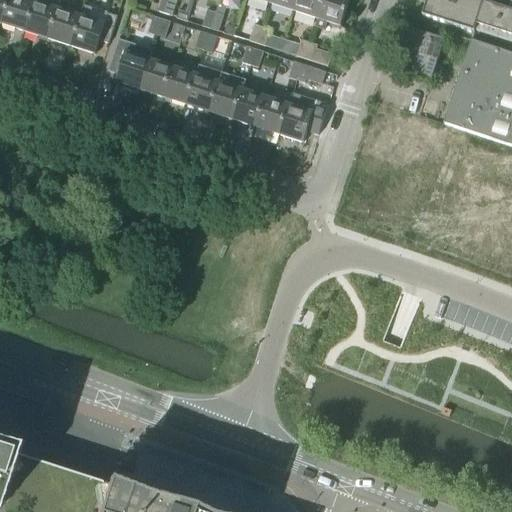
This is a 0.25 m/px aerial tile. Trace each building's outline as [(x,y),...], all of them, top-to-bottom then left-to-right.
[(0,0),(0,26),(8,0),(0,0)] [(0,26),(23,34),(34,0),(8,0),(0,26)] [(47,42),(57,11),(56,11),(60,0),(58,0),(34,0),(23,34),(47,42)] [(163,15),(167,0),(158,0),(154,12),(163,15)] [(176,1),(174,0),(167,0),(163,15),(171,17),(176,1)] [(176,19),(187,23),(194,1),(190,0),(189,0),(185,13),(178,11),(176,19)] [(296,0),(271,0),(270,5),(293,12),(296,0)] [(316,20),(322,0),(296,0),(293,12),(316,20)] [(348,0),(322,0),(316,20),(317,20),(314,28),(324,31),(326,23),(340,27),(348,0)] [(511,13),(471,0),(428,0),(423,18),(475,35),(477,27),(511,38),(511,13)] [(82,8),(79,18),(69,49),(93,56),(97,43),(107,46),(116,19),(82,8)] [(69,49),(79,18),(57,11),(47,42),(69,49)] [(210,30),(215,14),(206,11),(201,27),(210,30)] [(223,16),(215,14),(210,30),(218,33),(223,16)] [(156,37),(161,21),(152,17),(147,34),(156,37)] [(169,23),(161,21),(156,37),(164,40),(169,23)] [(257,45),(262,29),(253,26),(247,42),(257,45)] [(269,31),(262,29),(257,45),(264,47),(269,31)] [(441,40),(412,30),(400,69),(432,79),(443,41),(455,45),(458,37),(444,32),(441,40)] [(203,52),(208,36),(199,33),(194,49),(203,52)] [(216,38),(208,36),(203,52),(211,55),(216,38)] [(117,76),(114,83),(139,91),(148,61),(151,52),(117,41),(107,73),(117,76)] [(304,60),(309,44),(300,41),(295,57),(304,60)] [(511,54),(471,42),(443,126),(511,147),(511,54)] [(316,46),(309,44),(304,60),(327,67),(331,56),(315,50),(316,46)] [(250,67),(255,51),(246,48),(240,64),(250,67)] [(262,53),(255,51),(250,67),(257,69),(262,53)] [(163,99),(172,69),(148,61),(139,91),(163,99)] [(296,83),(302,66),(293,64),(288,80),(296,83)] [(325,74),(302,66),(296,83),(304,85),(305,81),(321,86),(325,74)] [(222,75),(198,67),(195,76),(186,106),(209,114),(222,75)] [(195,76),(172,69),(163,99),(186,106),(195,76)] [(233,122),(242,92),(241,91),(244,82),(222,75),(209,114),(233,122)] [(256,129),(265,99),(242,92),(233,122),(256,129)] [(280,137),(289,107),(265,99),(256,129),(280,137)] [(312,114),(289,107),(280,137),(303,144),(312,114)] [(511,376),(408,334),(401,350),(382,342),(388,326),(334,305),(310,365),(511,446),(511,376)] [(0,511),(169,511),(166,511),(166,510),(163,509),(163,510),(154,508),(155,507),(153,506),(153,508),(145,505),(145,504),(144,504),(142,503),(142,504),(131,500),(132,499),(130,499),(130,500),(125,498),(125,497),(122,496),(122,497),(105,490),(105,489),(102,488),(101,488),(101,489),(96,487),(96,486),(95,486),(95,487),(77,481),(76,481),(57,474),(57,473),(54,472),(53,473),(16,461),(16,460),(14,460),(14,461),(9,459),(10,458),(9,458),(5,457),(5,458),(0,456),(0,511)]
